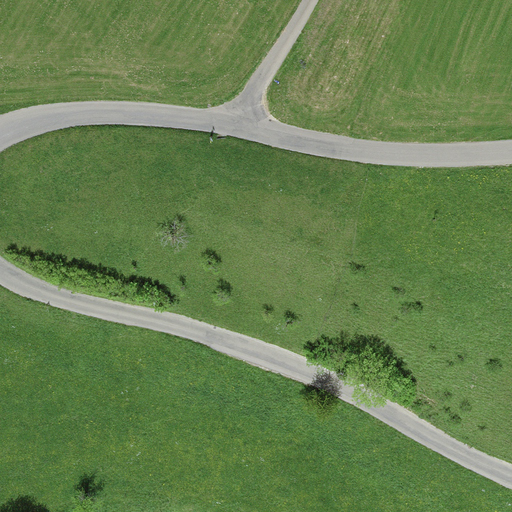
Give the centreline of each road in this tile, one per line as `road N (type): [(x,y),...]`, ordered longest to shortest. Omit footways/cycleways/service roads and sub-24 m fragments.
road 1 (tertiary): [(511,477),(259,352),(50,296),(0,270)]
road 2 (tertiary): [(237,125),(374,154),(511,151)]
road 3 (tertiary): [(0,137),(67,115),(120,111),(237,125)]
road 4 (unclassified): [(237,125),(309,0)]
